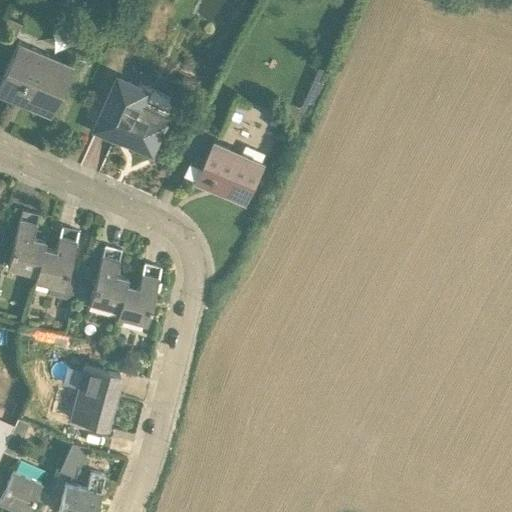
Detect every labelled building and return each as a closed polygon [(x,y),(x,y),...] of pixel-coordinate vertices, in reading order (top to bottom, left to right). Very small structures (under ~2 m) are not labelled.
[(48,70),(13,53),(0,81),(0,90),(17,98),(18,96),(26,99),(23,105),(50,117),(74,66),(54,57),(48,70)] [(119,78),(97,129),(151,153),(171,102),(119,78)] [(191,163),(185,176),(196,181),(196,182),(211,188),(213,183),(233,192),(230,197),(247,204),(266,163),(261,161),(242,152),(240,151),(216,141),(214,140),(202,168),(191,163)] [(34,278),(44,241),(32,238),(38,214),(21,209),(7,264),(35,272),(34,278)] [(44,241),(34,278),(50,282),(47,294),(67,298),(72,279),(66,277),(78,230),(61,226),(54,250),(43,247),(45,241),(44,241)] [(117,314),(127,277),(115,274),(121,250),(104,245),(89,301),(118,308),(116,314),(117,314)] [(127,277),(117,314),(146,322),(161,267),(143,262),(137,286),(126,283),(127,277)] [(79,283),(77,288),(76,294),(82,295),(85,284),(79,283)] [(76,294),(77,288),(71,286),(68,296),(75,297),(76,294)] [(106,427),(120,373),(85,364),(71,418),(106,427)] [(13,456),(28,424),(17,418),(2,451),(13,456)] [(0,454),(2,451),(8,437),(0,432),(0,454)] [(75,478),(88,447),(70,443),(58,469),(75,478)] [(0,500),(25,511),(40,481),(12,469),(0,495),(0,500)] [(58,511),(94,511),(104,474),(90,471),(86,488),(65,483),(58,511)]
